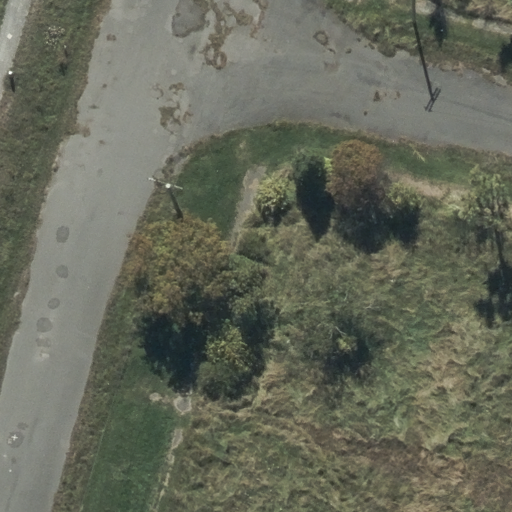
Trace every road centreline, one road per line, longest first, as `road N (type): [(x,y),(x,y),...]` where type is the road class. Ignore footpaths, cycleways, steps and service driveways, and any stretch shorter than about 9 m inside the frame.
road 1 (track): [(164,0),(8,511)]
road 2 (track): [(162,8),(511,113)]
